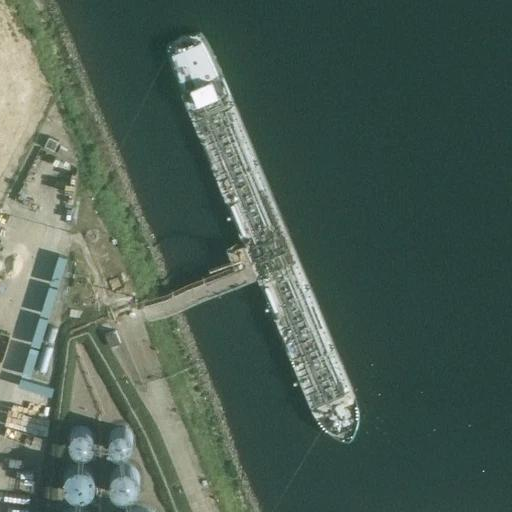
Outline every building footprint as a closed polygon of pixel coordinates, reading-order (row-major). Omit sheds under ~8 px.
[(48,137),(44,146),(53,151),(58,142),(48,137)] [(138,299),(119,262),(67,288),(85,325),(138,299)] [(111,331),(108,324),(98,327),(95,327),(99,336),(111,331)] [(104,335),(109,347),(120,343),(115,331),(104,335)] [(94,442),(94,439),(94,436),(93,433),(92,431),(90,429),(87,427),(84,426),(82,426),(79,426),(76,427),(74,428),(71,430),(70,433),(69,435),(68,439),(69,441),(70,444),(71,447),(73,449),(76,450),(78,451),(81,452),(84,451),(87,450),(89,449),(91,447),(93,445),(94,442)] [(132,443),(133,440),(132,438),(131,435),(130,433),(128,431),(125,429),(123,428),(120,428),(117,428),(115,429),(112,431),(110,433),(109,435),(108,438),(108,440),(108,443),(109,446),(111,448),(113,450),(115,452),(118,453),(121,453),(123,452),(126,451),(128,450),(130,448),(132,445),(132,443)] [(96,481),(96,479),(96,475),(95,472),(93,470),(91,467),(89,465),(86,464),(83,463),(80,463),(77,463),(73,464),(71,466),(68,468),(66,470),(65,473),(64,476),(64,479),(64,482),(65,485),(67,488),(69,490),(71,492),(74,494),(77,495),(81,495),(84,494),(87,493),(90,492),(92,490),(94,487),(95,484),(96,481)] [(139,482),(139,481),(139,477),(138,474),(136,472),(134,469),(132,467),(129,466),(126,465),(123,465),(119,466),(116,467),(114,468),(112,471),(110,473),(109,476),(108,479),(108,481),(108,484),(109,487),(111,489),(113,492),(115,494),(118,495),(121,496),(124,496),(127,495),(130,494),(133,493),(135,490),(137,488),(138,485),(139,482)]
